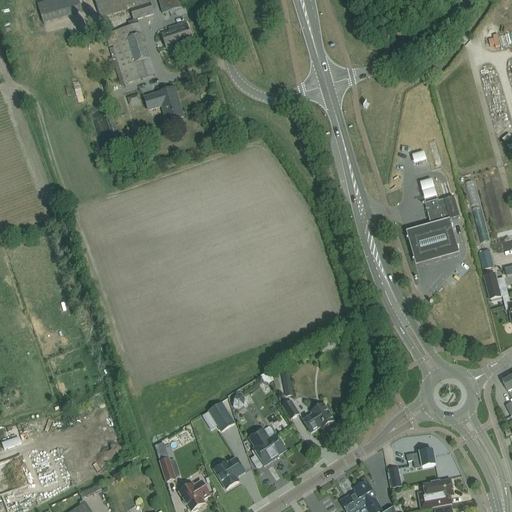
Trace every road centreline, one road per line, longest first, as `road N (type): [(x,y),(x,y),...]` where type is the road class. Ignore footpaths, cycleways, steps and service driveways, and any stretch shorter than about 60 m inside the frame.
road 1 (tertiary): [(324,85),(399,314)]
road 2 (unclassified): [(324,85),(266,98),(238,85),(215,45),(203,0)]
road 3 (unclassified): [(467,0),(431,44),(324,85)]
road 4 (tertiary): [(266,511),(389,433)]
